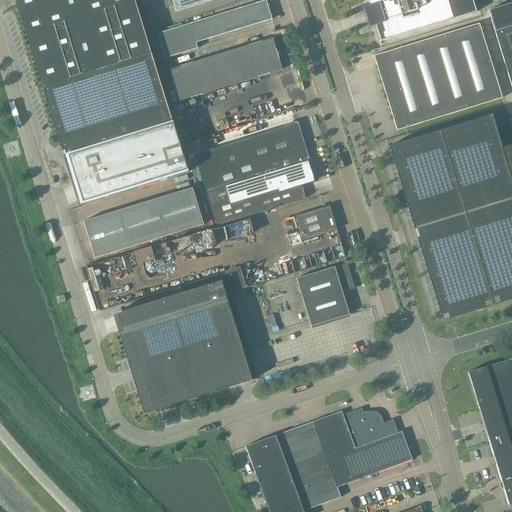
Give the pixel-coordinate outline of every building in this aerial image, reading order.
[(14,0),(42,88),(61,152),(64,151),(65,155),(63,155),(78,206),(81,205),(187,172),(150,54),(133,0),(14,0)] [(272,20),(266,0),(157,34),(165,59),(197,49),(196,43),(272,20)] [(172,0),(176,12),(215,0),(172,0)] [(367,0),(369,6),(363,8),(369,27),(375,25),(380,41),(379,41),(379,42),(476,12),(471,0),(367,0)] [(511,3),(489,11),(511,87),(511,3)] [(374,56),(388,100),(397,130),(502,98),(479,24),(374,56)] [(168,70),(178,102),(282,70),(272,38),(168,70)] [(416,229),(418,238),(416,238),(442,321),(511,299),(511,144),(501,148),(491,115),(388,147),(414,230),(416,229)] [(302,185),(314,181),(311,169),(310,169),(296,123),(198,153),(196,158),(215,222),(220,224),(306,198),(302,185)] [(192,188),(120,210),(83,222),(95,258),(203,225),(192,188)] [(337,230),(331,210),(329,206),(295,217),(302,241),(337,230)] [(347,263),(296,279),(311,327),(349,315),(342,293),(355,289),(347,263)] [(249,268),(256,283),(262,280),(255,265),(249,268)] [(224,276),(229,291),(241,287),(236,272),(224,276)] [(117,313),(117,314),(118,314),(123,331),(118,333),(143,414),(252,380),(221,281),(117,313)] [(66,301),(64,295),(56,297),(58,304),(66,301)] [(511,358),(468,373),(489,441),(509,506),(511,505),(511,358)] [(341,412),(245,447),(269,511),(303,511),(341,498),(337,488),(412,460),(401,432),(397,433),(393,420),(383,423),(381,418),(379,415),(376,412),(372,411),(369,412),(367,412),(368,414),(364,415),(362,408),(343,415),(341,412)]
